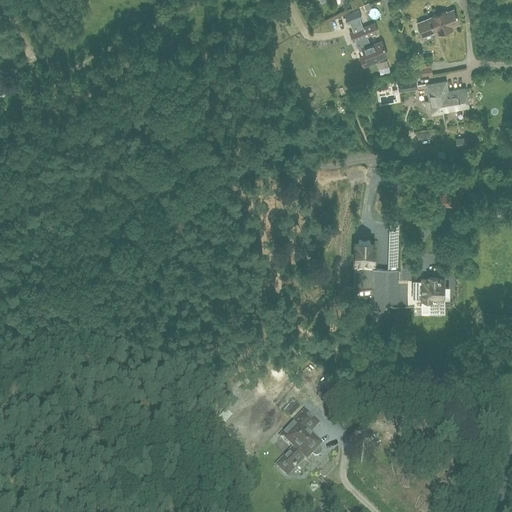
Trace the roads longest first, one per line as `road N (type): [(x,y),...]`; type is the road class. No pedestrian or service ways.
road 1 (track): [(511,169),(225,187),(150,216),(0,295)]
road 2 (unknown): [(196,0),(103,44),(69,49),(43,47),(0,6)]
